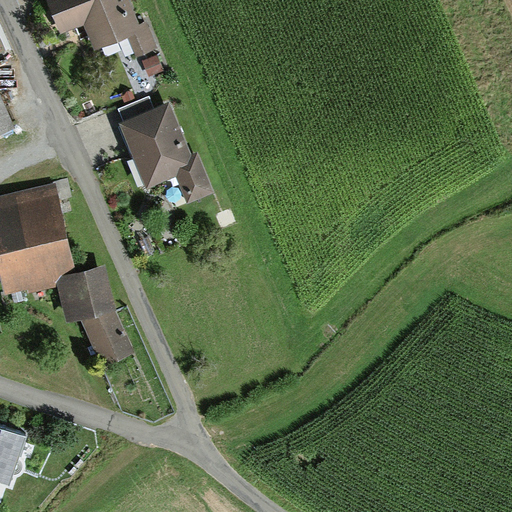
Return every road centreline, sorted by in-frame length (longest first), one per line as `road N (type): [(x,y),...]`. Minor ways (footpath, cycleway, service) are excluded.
road 1 (residential): [(194,446),(187,412),(4,0)]
road 2 (residential): [(0,384),(194,446)]
